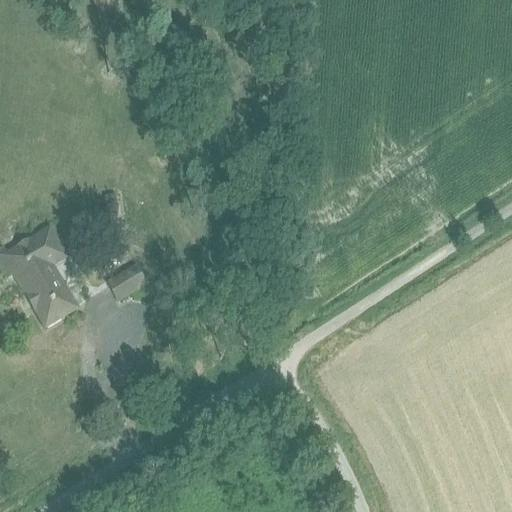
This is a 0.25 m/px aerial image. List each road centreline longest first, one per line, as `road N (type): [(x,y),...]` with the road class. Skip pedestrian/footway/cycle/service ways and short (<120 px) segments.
road 1 (unclassified): [(278,371),(511,213)]
road 2 (unclassified): [(57,511),(278,371)]
road 3 (unclassified): [(365,511),(278,371)]
